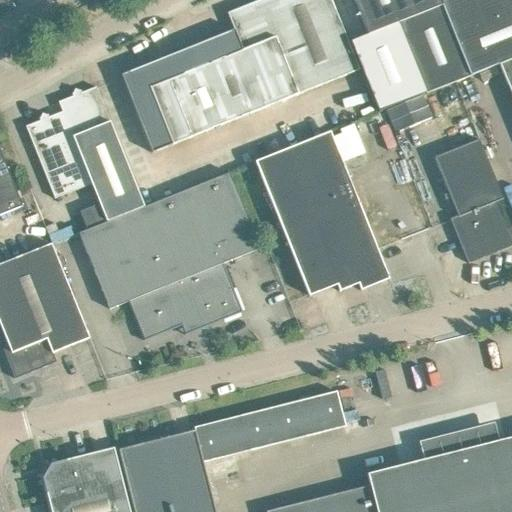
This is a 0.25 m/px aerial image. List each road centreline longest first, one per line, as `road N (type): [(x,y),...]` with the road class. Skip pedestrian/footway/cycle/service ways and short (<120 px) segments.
road 1 (unclassified): [(0,436),(511,303)]
road 2 (unclassified): [(0,87),(155,0)]
